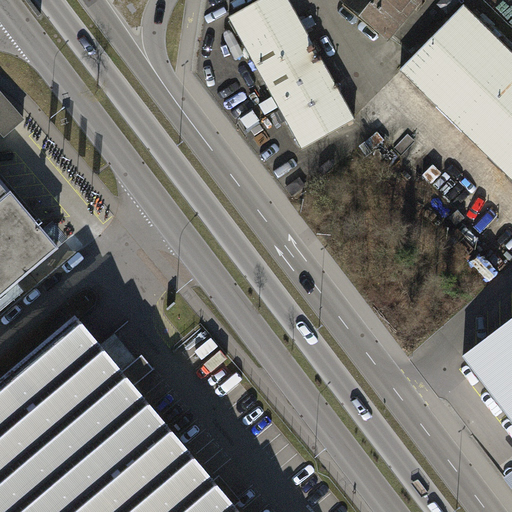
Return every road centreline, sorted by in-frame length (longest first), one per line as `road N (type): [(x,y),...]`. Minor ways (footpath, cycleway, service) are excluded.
road 1 (secondary): [(48,0),(438,511)]
road 2 (unclassified): [(391,511),(8,6)]
road 3 (secondary): [(486,511),(170,94)]
road 4 (secondary): [(170,94),(94,0)]
